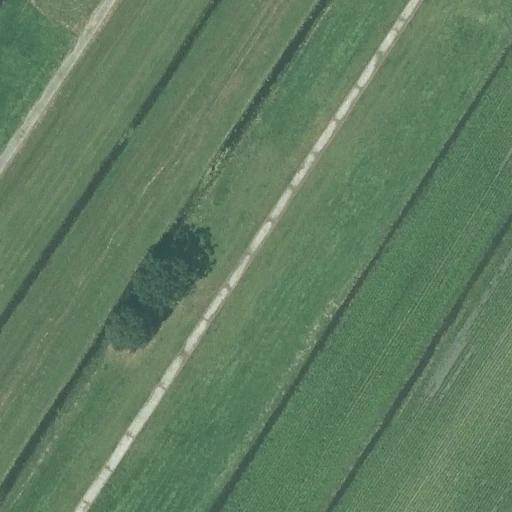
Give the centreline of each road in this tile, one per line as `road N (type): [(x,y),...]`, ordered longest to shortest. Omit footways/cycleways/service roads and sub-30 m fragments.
road 1 (track): [(415,0),(79,511)]
road 2 (track): [(113,0),(0,167)]
